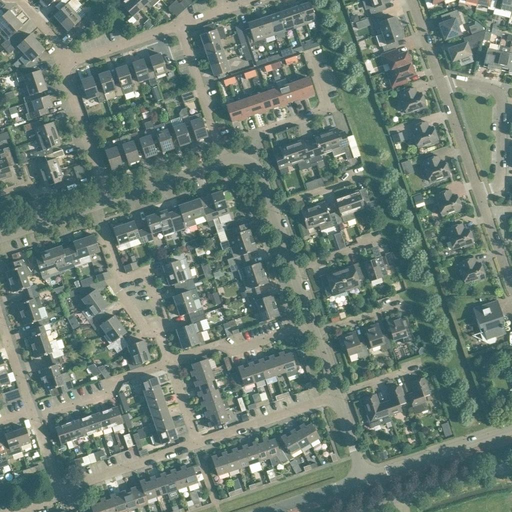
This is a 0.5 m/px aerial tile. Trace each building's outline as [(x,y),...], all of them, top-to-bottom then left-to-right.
[(61,10),(53,16),(61,24),(78,8),(71,0),(63,0),(57,6),(61,10)] [(140,10),(131,0),(126,0),(121,5),(121,6),(120,8),(125,14),(127,13),(128,13),(132,17),(127,22),(131,26),(139,19),(136,14),(140,10)] [(150,9),(152,7),(145,0),(131,0),(140,10),(145,5),(150,9)] [(183,0),(179,4),(184,10),(192,3),(189,0),(183,0)] [(369,0),(372,8),(369,10),(371,15),(384,11),(382,5),(389,3),(389,2),(391,1),(390,0),(369,0)] [(443,1),(443,0),(424,0),(427,9),(433,7),(432,4),(443,1)] [(494,9),(496,0),(477,0),(477,4),(488,7),(487,9),(494,11),(494,9)] [(511,13),(511,5),(511,0),(496,0),(494,9),(511,13)] [(184,10),(179,4),(179,5),(175,1),(168,8),(176,17),(184,10)] [(299,7),(305,25),(316,21),(313,12),(310,3),(299,7)] [(295,28),(305,25),(299,7),(289,10),(295,28)] [(78,8),(61,24),(68,32),(76,24),(80,28),(94,16),(90,11),(85,15),(78,8)] [(285,32),(295,28),(289,10),(279,14),(285,32)] [(457,10),(440,16),(443,23),(439,25),(445,40),(460,35),(457,26),(462,25),(457,10)] [(0,32),(15,19),(8,11),(1,18),(0,16),(0,32)] [(275,35),(285,32),(279,14),(268,17),(275,35)] [(381,34),(401,27),(400,25),(396,18),(395,18),(394,18),(387,20),(385,15),(372,19),(376,30),(379,28),(381,34)] [(264,39),(275,35),(268,17),(258,21),(264,39)] [(5,50),(19,38),(15,33),(23,26),(15,19),(0,32),(0,34),(6,41),(1,46),(5,50)] [(359,22),(358,22),(360,28),(366,26),(364,20),(359,21),(359,22)] [(264,39),(258,21),(248,24),(249,28),(244,30),(250,48),(256,46),(256,48),(266,44),(264,39)] [(203,46),(219,41),(219,40),(226,38),(222,27),(215,28),(213,23),(203,27),(205,34),(200,35),(203,46)] [(401,27),(381,34),(376,36),(379,47),(382,46),(384,52),(397,48),(395,42),(402,39),(404,38),(402,30),(401,27)] [(485,31),(483,39),(489,41),(490,34),(492,29),(486,27),(485,31)] [(465,44),(448,50),(452,62),(470,55),(467,47),(483,42),(483,39),(485,31),(463,39),(465,44)] [(24,54),(37,43),(30,35),(22,42),(19,38),(5,50),(9,54),(17,47),(24,54)] [(207,56),(223,51),(219,41),(203,46),(207,56)] [(25,70),(28,68),(40,65),(37,57),(44,50),(37,43),(24,54),(31,62),(23,65),(25,70)] [(244,55),(249,53),(245,43),(240,45),(242,48),(239,49),(241,56),(244,55)] [(493,71),(499,46),(490,44),(489,49),(487,49),(483,64),(488,65),(487,69),(493,71)] [(504,72),(508,54),(509,49),(499,46),(493,71),(500,72),(500,71),(504,72)] [(282,58),(293,54),(290,48),(280,52),(281,54),(282,58)] [(210,66),(226,61),(223,51),(207,56),(210,66)] [(390,71),(410,64),(410,62),(411,60),(410,56),(407,55),(406,53),(396,56),(394,51),(380,55),(384,65),(388,64),(390,71)] [(480,52),(477,65),(483,66),(483,64),(486,53),(480,52)] [(153,72),(155,77),(165,74),(167,80),(175,78),(171,66),(165,68),(160,54),(149,58),(153,72)] [(257,67),(272,61),(271,58),(255,63),(257,67)] [(155,77),(153,72),(148,74),(143,60),(132,64),(136,78),(138,83),(148,79),(150,86),(158,84),(155,77)] [(226,61),(210,66),(214,77),(230,71),(226,61)] [(410,64),(390,71),(393,78),(388,79),(392,89),(396,88),(405,85),(404,79),(414,75),(413,73),(415,71),(413,67),(411,66),(410,64)] [(138,83),(136,78),(131,80),(126,66),(115,70),(119,83),(124,95),(141,90),(138,83)] [(26,86),(43,81),(40,71),(30,74),(28,68),(25,70),(15,73),(18,83),(24,80),(26,86)] [(124,95),(119,83),(114,85),(109,72),(98,75),(102,89),(104,94),(114,91),(116,98),(124,95)] [(228,79),(230,85),(236,83),(235,82),(241,80),(239,76),(228,79)] [(104,94),(102,89),(97,91),(92,77),(81,81),(87,100),(97,97),(99,104),(107,101),(104,94)] [(298,82),(304,100),(308,98),(308,97),(314,94),(308,78),(298,82)] [(25,104),(31,102),(39,99),(37,94),(47,91),(43,81),(26,86),(29,96),(23,98),(25,104)] [(300,101),(304,100),(298,82),(288,85),(293,102),(299,99),(300,101)] [(287,104),(293,102),(288,85),(277,89),(284,107),(288,105),(287,104)] [(417,94),(414,88),(399,93),(401,100),(406,114),(416,110),(417,112),(426,109),(421,93),(417,94)] [(279,108),(284,107),(277,89),(267,92),(273,108),(279,106),(279,108)] [(192,91),(185,93),(180,95),(183,104),(195,100),(192,91)] [(267,111),(273,108),(267,92),(257,96),(263,114),(267,112),(267,111)] [(252,115),(247,99),(243,100),(241,94),(235,96),(237,102),(236,102),(243,121),(247,119),(246,118),(252,115)] [(39,99),(31,102),(35,112),(52,106),(48,96),(39,99)] [(259,115),(263,114),(257,96),(247,99),(252,115),(258,113),(259,115)] [(238,122),(243,121),(236,102),(226,106),(231,123),(238,120),(238,122)] [(188,118),(191,127),(196,141),(208,137),(199,114),(188,118)] [(191,127),(188,118),(188,115),(170,121),(174,133),(179,147),(190,143),(186,129),(191,127)] [(38,140),(56,134),(53,123),(39,127),(37,121),(24,126),(26,132),(34,129),(38,140)] [(169,135),(174,133),(170,121),(153,127),(157,139),(162,153),(173,149),(169,135)] [(426,122),(417,125),(411,127),(413,134),(418,148),(428,144),(428,146),(438,143),(432,127),(428,128),(426,122)] [(152,141),(157,139),(153,127),(146,130),(144,134),(145,138),(139,140),(140,145),(145,159),(156,155),(152,141)] [(399,131),(401,139),(411,136),(408,128),(399,131)] [(325,133),(332,151),(337,149),(339,154),(344,152),(347,161),(353,159),(350,151),(346,139),(341,141),(337,129),(325,133)] [(140,145),(139,140),(136,133),(119,139),(123,151),(128,164),(139,160),(135,147),(140,145)] [(320,155),(332,151),(325,133),(313,137),(318,149),(312,151),(317,165),(318,168),(323,166),(322,161),(320,155)] [(48,155),(49,155),(47,149),(60,145),(56,134),(38,140),(41,151),(33,154),(35,160),(48,155)] [(118,153),(123,151),(119,139),(112,141),(114,148),(105,151),(111,170),(122,166),(118,153)] [(317,165),(312,151),(307,153),(302,140),(291,144),(297,163),(300,171),(317,165)] [(287,167),(297,163),(291,144),(279,148),(284,161),(277,163),(281,175),(289,173),(287,167)] [(0,159),(0,178),(1,180),(12,177),(7,164),(13,162),(13,163),(8,148),(2,150),(4,154),(0,154),(0,156),(1,159),(0,159)] [(41,176),(60,170),(56,159),(64,156),(62,150),(49,155),(48,155),(50,161),(37,165),(41,176)] [(438,156),(429,159),(423,161),(425,168),(429,182),(440,179),(440,180),(450,177),(444,161),(440,162),(438,156)] [(412,159),(404,162),(407,170),(415,167),(412,159)] [(87,161),(80,163),(84,175),(91,173),(87,161)] [(60,170),(41,176),(45,187),(58,183),(60,189),(74,184),(72,178),(63,181),(60,170)] [(457,186),(462,185),(464,192),(471,190),(468,175),(455,178),(457,186)] [(311,182),(305,184),(307,192),(313,189),(311,182)] [(450,190),(440,194),(435,195),(437,202),(436,202),(441,216),(451,212),(452,214),(461,211),(456,195),(452,196),(450,190)] [(346,195),(355,219),(372,213),(368,202),(362,203),(358,191),(346,195)] [(224,231),(227,230),(224,223),(231,221),(225,201),(228,200),(229,198),(228,193),(225,192),(222,193),(221,192),(211,195),(214,206),(208,208),(213,220),(217,234),(224,232),(224,231)] [(338,225),(355,219),(346,195),(335,199),(339,211),(333,213),(338,225)] [(213,220),(208,208),(203,209),(199,199),(188,203),(196,225),(207,222),(213,220)] [(179,231),(196,225),(188,203),(178,206),(181,217),(175,219),(179,231)] [(338,225),(333,213),(328,215),(324,203),(312,207),(319,225),(330,222),(332,227),(338,225)] [(308,229),(319,225),(312,207),(301,211),(305,223),(299,225),(303,237),(310,235),(308,229)] [(179,231),(175,219),(170,221),(166,210),(155,214),(161,231),(162,231),(164,236),(179,231)] [(152,235),(161,231),(155,214),(145,218),(149,228),(143,230),(147,243),(153,241),(152,235)] [(147,243),(143,230),(137,232),(134,222),(123,225),(122,223),(129,242),(131,248),(147,243)] [(115,246),(129,242),(122,223),(114,226),(115,228),(113,229),(117,241),(114,242),(115,246)] [(462,224),(452,228),(447,229),(449,236),(448,236),(453,250),(463,246),(464,248),(473,245),(468,229),(464,230),(462,224)] [(222,250),(230,248),(252,240),(249,230),(239,233),(237,227),(227,230),(224,231),(224,232),(227,241),(220,244),(222,250)] [(347,231),(342,234),(347,244),(353,241),(347,231)] [(432,237),(430,231),(424,234),(426,240),(432,237)] [(83,239),(89,256),(100,252),(94,235),(83,239)] [(91,262),(89,256),(83,239),(73,243),(76,253),(70,255),(74,267),(75,267),(75,268),(91,262)] [(252,240),(230,248),(234,258),(227,261),(229,266),(248,260),(246,254),(256,251),(252,240)] [(343,240),(336,243),(339,250),(345,248),(343,240)] [(373,245),(376,253),(387,250),(384,241),(373,245)] [(74,267),(70,255),(65,257),(61,246),(50,250),(58,275),(59,275),(58,272),(74,267)] [(44,280),(58,275),(50,250),(40,254),(43,264),(38,266),(42,278),(44,280)] [(162,266),(166,276),(182,271),(189,268),(184,256),(185,256),(184,253),(178,255),(169,258),(171,263),(167,265),(162,266)] [(392,253),(385,255),(389,267),(396,265),(392,253)] [(138,269),(136,262),(134,256),(129,258),(131,264),(124,266),(126,273),(138,269)] [(364,264),(370,282),(387,276),(381,258),(364,264)] [(474,258),(464,262),(458,263),(461,270),(460,270),(465,284),(475,281),(476,282),(485,279),(480,263),(476,264),(474,258)] [(9,283),(26,277),(32,275),(22,260),(14,263),(16,269),(6,272),(9,283)] [(250,266),(248,260),(229,266),(231,272),(237,271),(241,281),(242,281),(264,273),(260,263),(250,266)] [(340,272),(346,290),(359,286),(357,281),(364,279),(358,263),(352,266),(352,267),(340,272)] [(177,284),(179,288),(194,283),(189,268),(182,271),(166,276),(169,286),(177,284)] [(108,272),(103,274),(101,269),(94,271),(98,282),(110,278),(108,272)] [(327,297),(346,290),(340,272),(327,276),(326,274),(320,276),(327,297)] [(247,298),(259,293),(257,287),(268,284),(264,273),(242,281),(246,291),(244,291),(245,293),(241,294),(242,298),(246,297),(247,298)] [(25,296),(38,291),(36,285),(29,287),(26,277),(9,283),(13,293),(22,290),(25,296)] [(173,297),(176,306),(199,298),(195,287),(202,285),(201,281),(194,284),(194,283),(179,288),(181,294),(173,297)] [(69,299),(82,294),(80,288),(67,293),(69,299)] [(87,308),(101,298),(95,290),(81,300),(87,308)] [(17,305),(21,316),(42,308),(39,298),(40,297),(38,291),(25,296),(27,302),(17,305)] [(258,312),(275,306),(272,296),(261,299),(259,293),(247,298),(249,304),(255,302),(258,312)] [(94,323),(95,323),(104,317),(100,312),(108,307),(101,298),(87,308),(93,317),(91,318),(87,321),(91,325),(94,323)] [(199,298),(176,306),(180,317),(188,314),(190,319),(199,316),(204,315),(199,298)] [(501,314),(497,300),(496,301),(473,309),(472,309),(481,333),(483,332),(487,343),(489,344),(494,342),(495,340),(495,337),(505,334),(506,334),(499,314),(501,314)] [(51,303),(45,305),(53,330),(59,328),(51,303)] [(275,306),(258,312),(262,322),(259,323),(260,326),(267,324),(266,321),(279,316),(275,306)] [(24,326),(33,323),(36,329),(49,324),(44,308),(42,308),(21,316),(24,326)] [(86,308),(77,310),(79,318),(88,315),(86,308)] [(201,332),(203,331),(200,322),(206,319),(204,315),(199,316),(190,319),(191,324),(175,330),(179,340),(201,332)] [(99,326),(105,334),(120,324),(114,316),(99,326)] [(399,317),(387,321),(393,341),(402,338),(404,344),(414,341),(409,326),(403,328),(399,317)] [(228,322),(228,323),(230,327),(232,335),(239,333),(234,320),(228,322)] [(28,338),(32,348),(48,342),(46,337),(49,336),(51,333),(50,330),(51,330),(49,324),(36,329),(38,334),(28,338)] [(113,349),(121,343),(118,339),(126,333),(120,324),(105,334),(112,343),(110,345),(106,347),(109,350),(113,349)] [(386,334),(381,336),(377,324),(364,329),(371,348),(379,345),(381,352),(391,348),(386,334)] [(205,345),(201,332),(179,340),(183,353),(200,347),(205,345)] [(358,344),(354,332),(342,337),(342,338),(338,339),(342,350),(346,349),(349,356),(357,353),(359,359),(368,356),(364,342),(358,344)] [(35,358),(45,355),(47,361),(60,356),(63,355),(62,349),(59,350),(56,340),(48,342),(32,348),(35,358)] [(125,341),(113,349),(117,354),(127,346),(128,346),(125,341)] [(130,356),(147,351),(143,341),(128,346),(127,346),(130,356)] [(147,351),(130,356),(126,358),(130,371),(135,369),(142,367),(141,364),(150,361),(147,351)] [(279,354),(285,372),(296,369),(291,353),(284,355),(283,352),(279,354)] [(275,376),(285,372),(279,354),(278,354),(279,357),(274,359),(273,356),(269,357),(275,376)] [(43,381),(60,375),(56,365),(63,363),(60,356),(47,361),(49,367),(40,370),(43,381)] [(265,380),(275,376),(269,357),(268,357),(269,361),(264,362),(263,359),(258,361),(265,380)] [(0,386),(5,385),(4,380),(9,379),(1,358),(0,358),(0,386)] [(192,377),(210,370),(207,359),(191,365),(193,371),(190,372),(192,377)] [(255,383),(265,380),(258,361),(259,364),(254,366),(253,363),(248,364),(255,383)] [(244,387),(255,383),(248,364),(249,368),(244,369),(242,366),(237,368),(244,387)] [(111,377),(105,370),(103,366),(97,368),(105,379),(111,377)] [(195,387),(214,380),(210,370),(192,377),(195,376),(197,381),(194,382),(195,387)] [(60,375),(43,381),(47,391),(57,388),(59,395),(72,391),(72,390),(74,389),(68,373),(67,374),(66,373),(60,375)] [(143,393),(159,387),(156,377),(140,383),(143,393)] [(428,410),(425,403),(423,397),(429,395),(424,378),(411,383),(415,393),(408,395),(413,408),(415,415),(428,410)] [(199,397),(217,391),(214,380),(195,387),(199,386),(200,391),(197,392),(199,397)] [(385,403),(389,416),(401,412),(399,405),(405,403),(400,386),(387,391),(391,401),(385,403)] [(147,403),(163,398),(159,387),(143,393),(147,403)] [(268,397),(274,395),(272,388),(266,390),(268,397)] [(18,389),(2,394),(6,405),(16,401),(22,399),(18,389)] [(202,407),(221,401),(217,391),(199,397),(199,398),(202,397),(204,402),(201,403),(202,407)] [(389,416),(385,403),(379,405),(375,395),(359,400),(361,407),(365,406),(368,415),(366,416),(369,425),(376,423),(377,426),(389,422),(391,421),(389,416)] [(150,413),(166,408),(163,398),(147,403),(150,413)] [(204,413),(206,417),(224,411),(229,409),(225,399),(221,401),(202,407),(202,408),(206,407),(207,412),(204,413)] [(106,411),(112,427),(114,433),(124,430),(122,424),(117,407),(106,411)] [(154,424),(170,418),(166,408),(150,413),(154,424)] [(102,431),(112,427),(106,411),(96,414),(102,431)] [(224,411),(206,417),(206,418),(209,417),(211,422),(208,423),(209,428),(228,422),(224,411)] [(91,434),(102,431),(96,414),(86,418),(91,434)] [(81,438),(91,434),(86,418),(75,421),(81,438)] [(157,434),(173,428),(170,418),(154,424),(157,434)] [(71,441),(81,438),(75,421),(65,425),(73,448),(71,441)] [(301,430),(309,444),(319,438),(311,424),(305,427),(304,424),(299,427),(301,430)] [(69,450),(73,448),(65,425),(55,428),(61,445),(66,443),(69,450)] [(14,432),(22,453),(20,447),(31,443),(25,428),(14,432)] [(173,428),(157,434),(158,435),(151,437),(155,447),(177,439),(173,428)] [(300,449),(309,444),(301,430),(296,433),(294,430),(290,432),(291,435),(292,435),(300,449)] [(12,456),(22,453),(14,432),(4,435),(6,441),(1,442),(7,460),(13,458),(12,456)] [(133,446),(129,434),(123,436),(127,448),(133,446)] [(291,455),(300,449),(292,435),(291,435),(287,438),(285,435),(280,438),(284,445),(280,448),(288,461),(293,458),(291,455)] [(288,461),(280,448),(278,449),(274,439),(268,441),(267,438),(263,440),(269,458),(275,456),(282,465),(288,461)] [(259,462),(269,458),(263,440),(262,440),(263,443),(258,445),(257,442),(253,443),(259,462)] [(249,465),(259,462),(253,443),(252,443),(253,447),(248,448),(247,445),(243,447),(249,465)] [(239,469),(249,465),(243,447),(241,447),(243,450),(237,452),(236,449),(232,450),(239,469)] [(228,472),(239,469),(232,450),(231,450),(232,454),(227,455),(226,452),(222,454),(228,472)] [(384,450),(379,452),(381,460),(387,458),(384,450)] [(217,476),(228,472),(222,454),(221,454),(222,457),(217,459),(216,456),(211,457),(217,476)] [(67,469),(79,465),(77,459),(65,463),(67,469)] [(294,460),(289,463),(295,474),(301,471),(294,460)] [(182,471),(187,487),(198,483),(192,467),(186,469),(185,466),(180,468),(181,471),(182,471)] [(27,469),(29,475),(37,472),(35,467),(27,469)] [(277,481),(275,477),(273,469),(266,471),(269,479),(270,483),(277,481)] [(182,471),(181,471),(176,473),(175,470),(170,471),(177,490),(187,487),(182,471)] [(167,494),(177,490),(170,471),(171,475),(166,476),(165,473),(160,475),(167,494)] [(156,497),(167,494),(160,475),(161,478),(155,480),(154,477),(150,478),(156,497)] [(122,477),(113,480),(115,486),(124,483),(122,477)] [(146,500),(156,497),(150,478),(149,478),(150,482),(145,483),(144,480),(140,482),(147,504),(148,504),(146,500)] [(137,508),(147,504),(140,482),(139,482),(141,489),(136,491),(135,487),(131,489),(137,508)] [(233,485),(236,495),(242,493),(239,485),(236,484),(233,485)] [(229,497),(236,495),(233,485),(232,485),(234,491),(228,493),(229,497)] [(127,511),(137,508),(131,489),(130,489),(131,493),(126,494),(125,491),(120,493),(127,511)] [(196,492),(189,494),(192,501),(193,505),(200,503),(196,492)] [(115,511),(124,511),(127,511),(120,493),(121,496),(116,498),(115,494),(110,496),(115,511)] [(104,511),(115,511),(110,496),(111,499),(106,501),(104,498),(100,500),(104,511)] [(179,502),(181,508),(189,505),(187,499),(179,502)] [(92,511),(104,511),(100,500),(99,500),(100,503),(95,505),(94,501),(89,503),(92,511)]
